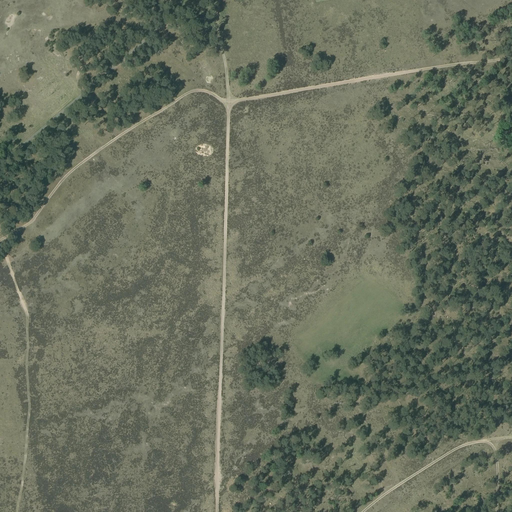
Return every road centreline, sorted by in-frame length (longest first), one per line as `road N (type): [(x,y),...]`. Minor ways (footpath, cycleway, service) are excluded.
road 1 (track): [(217,511),(228,111)]
road 2 (track): [(0,242),(29,223),(73,169),(186,93),(206,89),(228,111)]
road 3 (track): [(228,111),(241,101),(511,59)]
road 4 (track): [(0,247),(26,314),(29,417),(16,511)]
road 5 (track): [(363,511),(460,447),(511,437)]
